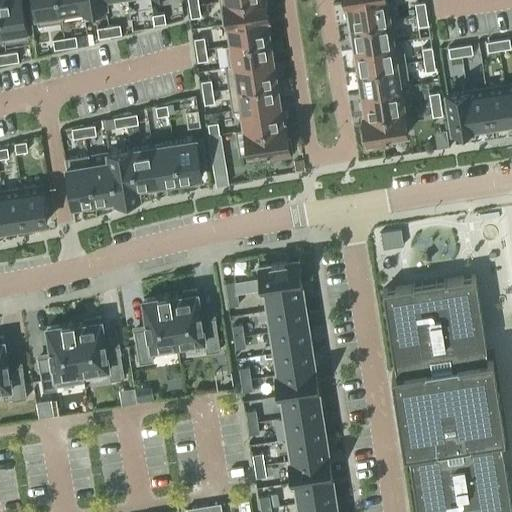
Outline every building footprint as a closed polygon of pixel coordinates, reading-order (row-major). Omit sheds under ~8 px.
[(28,39),(21,0),(0,0),(0,16),(3,33),(1,33),(3,43),(28,39)] [(33,0),(38,25),(61,21),(63,21),(61,11),(59,11),(57,0),(33,0)] [(57,0),(59,11),(61,11),(81,8),(80,0),(57,0)] [(265,0),(224,0),(219,1),(223,23),(223,25),(228,24),(228,23),(266,17),(264,9),(267,9),(265,0)] [(394,18),(391,0),(365,0),(348,3),(349,10),(346,11),(349,25),(394,18)] [(415,2),(417,14),(427,12),(425,1),(415,2)] [(199,4),(189,6),(191,17),(201,16),(199,4)] [(166,22),(164,12),(152,14),(154,24),(166,22)] [(429,24),(427,12),(417,14),(419,25),(429,24)] [(154,24),(152,14),(141,16),(143,26),(154,24)] [(266,17),(228,23),(228,24),(231,44),(269,38),(272,38),(272,37),(270,24),(267,25),(266,17)] [(353,39),(355,47),(398,40),(398,39),(394,18),(349,25),(351,39),(353,39)] [(120,23),(108,25),(110,36),(121,34),(120,23)] [(108,25),(97,27),(98,37),(110,36),(108,25)] [(64,37),(65,47),(77,45),(75,35),(64,37)] [(206,48),(204,36),(194,38),(196,50),(206,48)] [(65,47),(64,37),(52,39),(54,49),(65,47)] [(509,37),(498,39),(499,49),(511,48),(509,37)] [(231,44),(226,45),(229,65),(234,64),(234,65),(272,59),(269,38),(231,44)] [(354,56),(356,70),(406,62),(402,39),(398,39),(398,40),(355,47),(356,55),(354,56)] [(488,51),(499,49),(498,39),(486,41),(488,51)] [(471,43),(460,45),(461,55),(473,54),(471,43)] [(450,57),(461,55),(460,45),(448,47),(450,57)] [(422,47),(424,59),(434,57),(432,46),(422,47)] [(196,50),(198,61),(207,60),(206,48),(196,50)] [(5,52),(7,62),(19,61),(17,50),(5,52)] [(436,69),(434,57),(424,59),(426,70),(436,69)] [(229,65),(225,65),(225,67),(228,88),(276,81),(276,80),(272,59),(234,65),(234,64),(229,65)] [(361,84),(362,92),(405,86),(405,87),(410,86),(406,62),(356,70),(358,84),(361,84)] [(213,91),(211,79),(201,81),(203,92),(213,91)] [(276,81),(228,88),(232,109),(232,111),(241,109),(241,108),(279,102),(278,93),(280,93),(278,80),(276,80),(276,81)] [(505,84),(486,87),(492,124),(511,121),(505,84)] [(361,101),(363,115),(404,109),(404,110),(409,109),(405,87),(405,86),(362,92),(363,101),(361,101)] [(486,87),(467,90),(472,127),(492,124),(486,87)] [(429,92),(431,104),(441,102),(439,90),(429,92)] [(453,130),(472,127),(467,90),(447,94),(453,130)] [(204,104),(214,102),(213,91),(203,92),(204,104)] [(180,112),(178,102),(167,104),(168,114),(180,112)] [(279,102),(241,108),(241,109),(244,128),(244,129),(282,123),(285,123),(283,110),(280,110),(279,102)] [(443,114),(441,102),(431,104),(433,115),(443,114)] [(157,116),(168,114),(167,104),(155,106),(157,116)] [(407,133),(404,110),(404,109),(363,115),(365,131),(363,131),(366,148),(388,145),(387,138),(388,137),(388,136),(407,133)] [(127,125),(138,123),(137,113),(125,115),(127,125)] [(115,127),(127,125),(125,115),(113,117),(115,127)] [(219,133),(217,122),(208,123),(209,135),(219,133)] [(244,128),(235,129),(235,131),(239,155),(268,150),(268,152),(270,151),(271,159),(293,155),(290,138),(288,138),(286,132),(284,132),(282,123),(244,129),(244,128)] [(96,134),(95,124),(83,126),(85,136),(96,134)] [(73,138),(85,136),(83,126),(71,128),(73,138)] [(221,145),(219,133),(209,135),(211,146),(221,145)] [(195,138),(173,141),(179,182),(192,180),(192,177),(201,176),(200,166),(207,165),(203,137),(195,138)] [(26,141),(14,142),(16,152),(27,151),(26,141)] [(173,141),(151,145),(158,183),(166,181),(166,184),(179,182),(173,141)] [(151,145),(130,148),(137,189),(138,189),(138,188),(150,186),(149,184),(158,183),(151,145)] [(7,147),(0,147),(0,157),(9,157),(7,147)] [(130,148),(107,152),(109,160),(110,159),(116,200),(117,200),(123,199),(139,196),(138,189),(137,189),(130,148)] [(88,153),(65,157),(72,204),(82,203),(83,205),(95,203),(89,163),(90,163),(88,153)] [(90,163),(89,163),(95,203),(108,201),(107,200),(114,199),(114,200),(116,200),(110,159),(109,160),(90,163)] [(22,188),(28,224),(47,221),(41,185),(22,188)] [(3,191),(8,227),(28,224),(22,188),(3,191)] [(0,191),(0,228),(8,227),(3,191),(0,191)] [(382,246),(403,243),(400,226),(379,229),(382,246)] [(270,264),(259,266),(262,289),(265,289),(265,288),(301,282),(297,260),(286,262),(286,261),(270,264)] [(413,284),(383,289),(396,371),(392,372),(404,451),(408,450),(417,511),(511,511),(511,508),(500,436),(505,435),(493,356),(488,357),(475,274),(445,279),(445,278),(413,283),(413,284)] [(227,294),(237,293),(235,281),(225,283),(227,294)] [(301,282),(265,288),(265,289),(268,309),(304,303),(301,282)] [(215,318),(202,320),(201,312),(200,312),(196,289),(182,291),(183,295),(171,297),(178,344),(204,340),(206,352),(220,350),(215,318)] [(151,348),(178,344),(171,297),(170,297),(170,293),(157,295),(158,297),(142,300),(146,321),(145,321),(146,329),(133,331),(139,363),(153,361),(151,348)] [(237,293),(227,294),(229,306),(239,304),(237,293)] [(304,303),(268,309),(271,331),(308,325),(304,303)] [(105,339),(104,339),(101,316),(86,318),(86,322),(75,324),(82,371),(108,367),(110,380),(124,378),(119,345),(106,347),(105,339)] [(50,348),(49,348),(50,356),(38,358),(43,391),(57,388),(56,385),(84,381),(82,371),(75,324),(74,320),(62,322),(62,324),(47,327),(50,348)] [(234,338),(244,336),(242,324),(232,326),(234,338)] [(308,325),(271,331),(275,352),(311,346),(308,325)] [(7,359),(3,336),(0,336),(0,388),(10,387),(12,400),(27,397),(22,365),(9,367),(7,359)] [(244,336),(234,338),(235,348),(246,347),(244,336)] [(311,346),(275,352),(278,372),(278,373),(314,367),(311,346)] [(240,380),(251,378),(249,367),(239,368),(240,380)] [(278,372),(275,373),(276,374),(279,396),(282,396),(281,395),(318,389),(314,367),(278,373),(278,372)] [(251,378),(240,380),(242,391),(252,390),(251,378)] [(318,389),(281,395),(282,396),(285,416),(321,410),(318,389)] [(247,423),(257,421),(256,410),(245,411),(247,423)] [(321,410),(285,416),(288,439),(325,433),(321,410)] [(257,421),(247,423),(249,434),(259,432),(257,421)] [(325,433),(288,439),(291,458),(292,459),(328,453),(325,433)] [(254,466),(264,464),(262,453),(252,454),(254,466)] [(291,458),(289,459),(289,460),(293,483),(295,483),(295,481),(331,475),(328,453),(292,459),(291,458)] [(266,476),(264,464),(254,466),(256,477),(266,476)] [(331,475),(295,481),(295,483),(298,502),(334,496),(331,475)] [(259,497),(261,508),(271,507),(269,495),(259,497)] [(337,511),(334,496),(298,502),(299,511),(337,511)] [(222,511),(221,503),(209,505),(209,506),(209,511),(222,511)]
